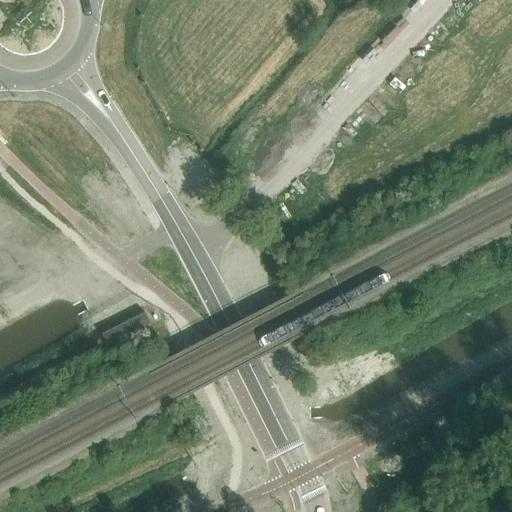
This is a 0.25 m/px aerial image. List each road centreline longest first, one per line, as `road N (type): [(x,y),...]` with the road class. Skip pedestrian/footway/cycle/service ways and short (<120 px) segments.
road 1 (unknown): [(0,170),(65,233),(180,322),(233,436),(235,511)]
road 2 (unclassified): [(304,475),(193,256),(106,117)]
